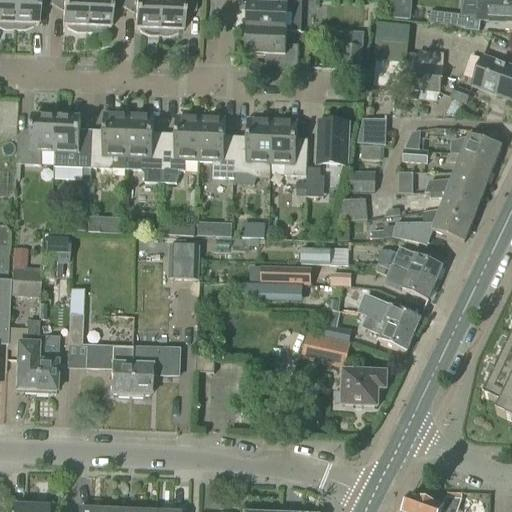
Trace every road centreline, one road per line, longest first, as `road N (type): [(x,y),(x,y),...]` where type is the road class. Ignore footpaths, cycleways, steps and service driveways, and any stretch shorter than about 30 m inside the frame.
road 1 (residential): [(0,453),(275,462),(314,469),(373,496)]
road 2 (tertiary): [(408,430),(511,216)]
road 3 (residential): [(215,85),(64,83),(0,68)]
road 4 (residential): [(511,137),(408,125),(378,209)]
